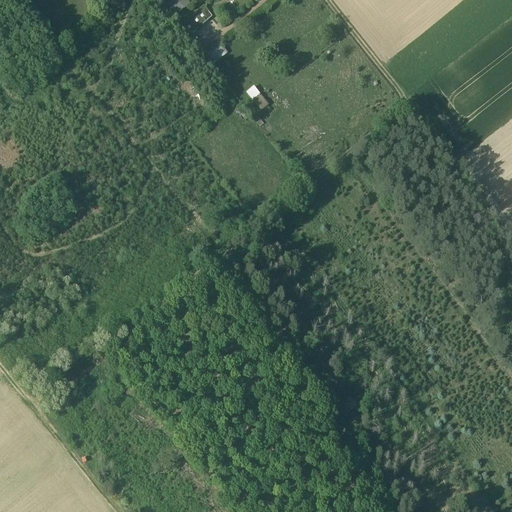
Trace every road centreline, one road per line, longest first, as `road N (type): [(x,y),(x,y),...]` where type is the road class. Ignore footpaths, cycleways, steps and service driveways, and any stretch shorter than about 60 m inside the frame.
road 1 (track): [(34,404),(413,109)]
road 2 (track): [(326,0),(511,240)]
road 3 (track): [(124,511),(0,360)]
